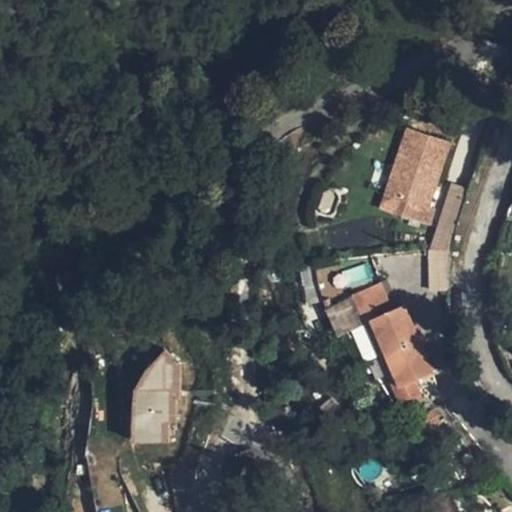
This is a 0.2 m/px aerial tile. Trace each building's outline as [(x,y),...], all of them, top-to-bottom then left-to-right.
[(453,152),(410,138),(388,205),(408,211),(403,226),(432,235),(436,220),(431,219),(453,152)] [(393,282),(381,288),(394,316),(406,310),(393,282)] [(381,288),(353,302),(366,329),(374,326),(400,382),(412,407),(433,397),(426,383),(437,376),(406,310),(394,316),(381,288)] [(366,329),(353,302),(328,314),(333,327),(341,323),(349,337),(366,329)] [(374,326),(366,329),(392,386),(400,382),(374,326)] [(134,455),(168,452),(167,433),(174,432),(173,408),(177,408),(175,374),(157,360),(138,384),(130,402),(128,417),(134,455)] [(400,382),(392,386),(404,411),(412,407),(400,382)]
